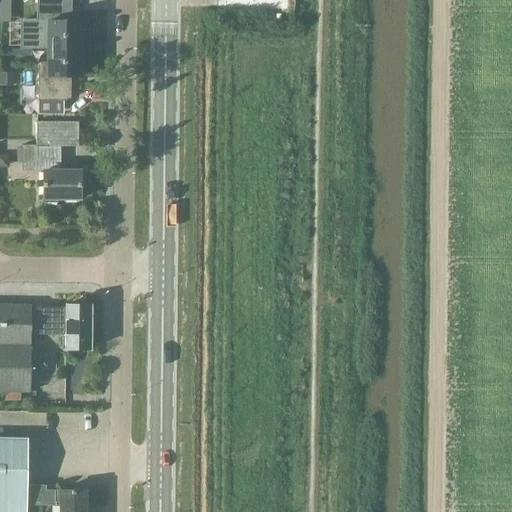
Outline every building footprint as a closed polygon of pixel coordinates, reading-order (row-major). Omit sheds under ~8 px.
[(21,23),(21,49),(45,49),(80,49),(80,20),(70,20),(66,20),(66,0),(37,0),(37,23),(21,23)] [(36,62),(36,99),(65,100),(65,98),(66,76),(69,76),(80,76),(80,49),(45,49),(45,62),(36,62)] [(35,140),(35,144),(59,145),(78,145),(78,121),(35,121),(35,140)] [(20,145),(20,171),(41,171),(41,201),(56,201),(56,198),(79,198),(79,170),(59,169),(59,145),(35,144),(35,145),(20,145)] [(0,304),(0,392),(28,393),(28,334),(53,334),(53,307),(52,307),(29,307),(29,305),(0,304)] [(53,307),(53,334),(64,334),(64,349),(89,349),(90,305),(64,304),(64,308),(53,307)] [(0,511),(23,511),(24,505),(58,506),(58,511),(84,511),(84,492),(85,492),(85,491),(45,490),(45,486),(43,485),(24,485),(25,439),(0,438),(0,511)]
